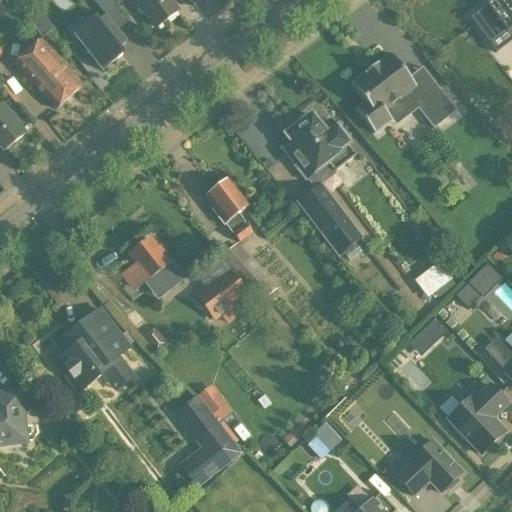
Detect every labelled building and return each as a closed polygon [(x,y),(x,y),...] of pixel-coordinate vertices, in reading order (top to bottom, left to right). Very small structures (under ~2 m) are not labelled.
[(89,0),(103,16),(114,7),(107,0),(89,0)] [(178,14),(166,0),(124,0),(133,11),(136,9),(155,32),(178,14)] [(511,0),(490,0),(458,27),(479,52),(496,38),(494,35),(509,23),(511,25),(511,0)] [(94,25),(74,40),(82,50),(79,52),(77,51),(76,52),(91,70),(92,70),(91,68),(94,65),(102,75),(121,59),(117,54),(125,47),(127,46),(106,20),(104,21),(105,21),(96,27),(94,25)] [(80,92),(58,68),(59,67),(39,44),(12,69),(32,92),(33,91),(55,115),(80,92)] [(352,87),(351,88),(366,107),(357,113),(357,112),(356,113),(374,137),(375,136),(375,135),(390,123),(390,124),(391,123),(386,116),(407,99),(433,132),(456,115),(436,90),(423,100),(390,57),(389,58),(389,59),(377,68),(364,77),(365,78),(353,88),(352,87)] [(0,110),(0,153),(2,156),(24,138),(1,110),(0,110)] [(291,146),(283,152),(307,183),(327,167),(334,176),(356,160),(347,148),(348,147),(330,124),(321,131),(311,119),(286,139),(291,146)] [(251,235),(237,216),(247,209),(227,182),(206,197),(214,208),(210,211),(222,226),(224,224),(239,244),(251,235)] [(361,239),(320,186),(297,203),(338,256),(361,239)] [(137,263),(120,276),(132,292),(149,280),(153,285),(161,295),(184,277),(181,272),(162,246),(158,249),(151,240),(131,255),(137,263)] [(228,268),(257,301),(259,304),(276,289),(236,244),(219,259),(228,268)] [(503,278),(487,263),(455,295),(469,308),(481,295),(483,297),(503,278)] [(442,268),(439,269),(436,265),(414,282),(427,299),(451,280),(442,268)] [(227,325),(257,301),(228,268),(193,295),(214,322),(221,317),(227,325)] [(80,389),(127,354),(95,313),(59,340),(67,351),(57,359),(80,389)] [(436,316),(425,327),(437,340),(448,329),(436,316)] [(511,357),(495,339),(483,351),(505,374),(511,381),(511,357)] [(507,404),(489,386),(474,401),(471,398),(447,420),(454,427),(451,430),(462,441),(464,439),(480,455),(504,433),(491,419),(507,404)] [(0,444),(28,439),(20,390),(0,392),(0,444)] [(195,490),(218,473),(241,454),(197,396),(173,414),(200,449),(177,466),(195,490)] [(313,435),(329,452),(340,441),(324,424),(313,435)] [(449,492),(459,482),(456,479),(462,474),(432,442),(410,462),(411,463),(395,478),(413,497),(429,482),(440,494),(446,489),(449,492)] [(395,511),(396,511),(379,494),(360,511),(395,511)]
